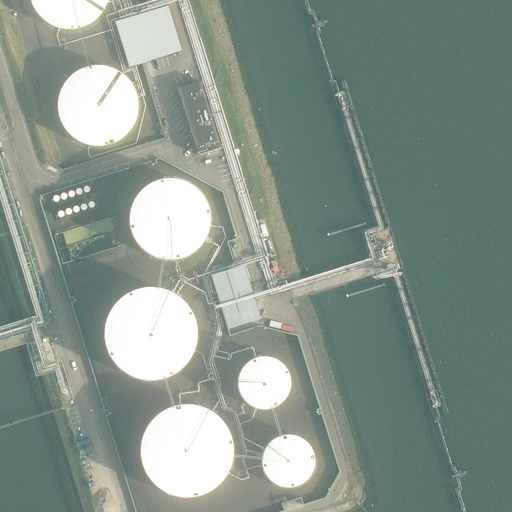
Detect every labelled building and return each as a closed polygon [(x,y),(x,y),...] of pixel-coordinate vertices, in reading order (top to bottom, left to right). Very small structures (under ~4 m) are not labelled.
[(33,0),(34,2),(36,7),(39,11),(43,15),(47,18),(51,21),(56,24),(61,25),(66,26),(72,26),(77,26),(82,25),(87,23),(92,20),(96,17),(100,14),(103,9),(106,5),(108,0),(107,0),(33,0)] [(168,3),(114,20),(128,67),(184,51),(168,3)] [(133,110),(133,104),(132,99),(131,94),(129,89),(126,84),(123,80),(119,77),(115,73),(110,71),(105,69),(100,68),(95,67),(89,67),(84,68),(79,69),(74,72),(70,74),(66,78),(62,82),(59,86),(56,91),(55,96),(54,101),(53,106),(53,112),(54,117),(56,122),(59,127),(61,131),(65,135),(69,138),(73,141),(78,143),(83,145),(89,146),(94,146),(99,146),(104,145),(109,143),(114,140),(118,137),(122,133),(125,129),(128,125),(130,120),(132,115),(133,110)] [(197,156),(222,149),(201,82),(177,90),(197,156)] [(205,222),(205,217),(204,212),(203,207),(201,202),(198,197),(195,193),(191,189),(187,186),(183,183),(178,182),(172,180),(167,180),(162,180),(157,181),(151,182),(147,184),(142,187),(138,191),(134,194),(131,199),(129,203),(127,208),(126,214),(126,219),(126,224),(127,229),(129,234),(131,239),(134,244),(138,248),(142,251),(146,254),(151,256),(156,258),(161,259),(166,259),(172,258),(177,257),(182,255),(187,253),(191,250),(195,246),(198,242),(201,237),(203,233),(204,227),(205,222)] [(260,319),(244,266),(211,276),(227,330),(260,319)] [(187,337),(187,332),(187,326),(185,321),(183,316),(181,312),(177,308),(173,304),(169,301),(165,298),(160,296),(154,295),(149,294),(144,295),(139,295),(134,297),(129,299),(124,302),(120,305),(117,309),(114,314),(111,318),(109,323),(108,328),(108,334),(108,339),(109,344),(111,349),(113,354),(116,358),(120,362),(124,366),(128,369),(133,371),(138,373),(143,373),(149,374),(154,373),(159,372),(164,370),(169,368),(173,365),(177,361),(180,357),(183,352),(185,347),(186,342),(187,337)] [(280,387),(281,383),(280,380),(279,376),(277,373),(275,370),(272,368),(269,366),(266,365),(262,364),(258,365),(255,366),(251,367),(248,369),(246,372),(244,375),(243,379),(242,382),(242,386),(243,390),(244,393),(246,396),(249,399),(252,401),(255,402),(259,403),(263,403),(266,402),(270,401),(273,399),(276,397),(278,394),(280,391),(280,387)] [(223,455),(223,449),(222,444),(221,439),(219,434),(216,430),(213,425),(209,422),(205,419),(200,416),(195,414),(190,413),(185,412),(179,412),(174,413),(169,415),(164,417),(160,420),(156,423),(152,427),(149,431),(146,436),(145,441),(144,446),(143,451),(143,457),(144,462),(146,467),(149,472),(151,476),(155,480),(159,483),(164,486),(168,489),(173,490),(179,491),(184,491),(189,491),(194,490),(199,488),(204,485),(208,482),(212,479),(215,474),(218,470),(220,465),(222,460),(223,455)] [(305,466),(305,462),(305,459),(304,455),(302,452),(300,449),(297,447),(294,445),(290,444),(286,443),(283,444),(279,445),(276,446),(273,448),(271,451),(269,454),(267,458),(267,461),(267,465),(268,468),(269,472),(271,475),(274,477),(277,480),(280,481),(284,482),(287,482),(291,481),(294,480),(298,478),(300,476),(302,473),(304,469),(305,466)]
